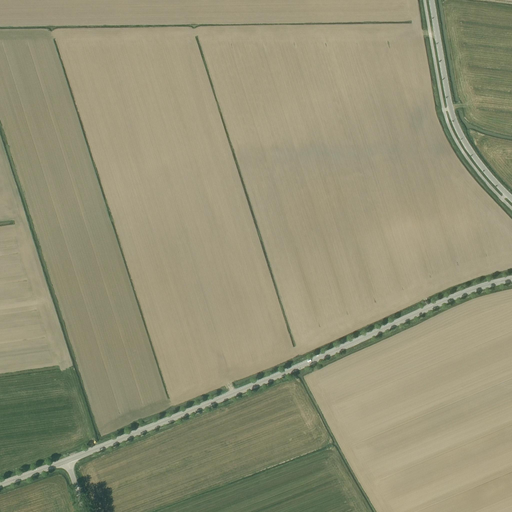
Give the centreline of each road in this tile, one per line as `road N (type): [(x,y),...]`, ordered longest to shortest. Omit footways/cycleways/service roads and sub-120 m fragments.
road 1 (tertiary): [(511,278),(66,461)]
road 2 (tertiary): [(511,200),(455,129),(429,0)]
